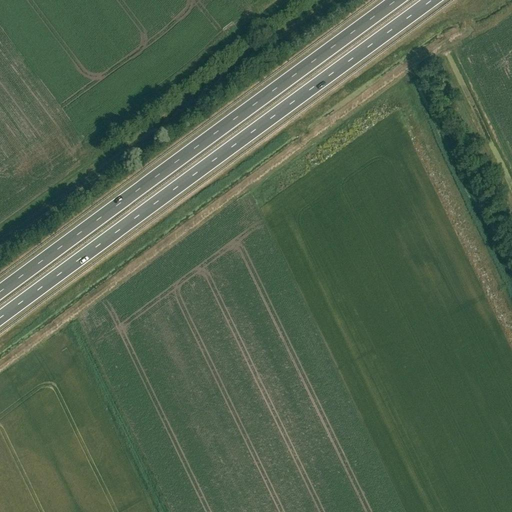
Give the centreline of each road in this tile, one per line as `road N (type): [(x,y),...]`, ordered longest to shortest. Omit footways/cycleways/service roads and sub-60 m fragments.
road 1 (trunk): [(0,319),(433,0)]
road 2 (trunk): [(397,0),(0,292)]
